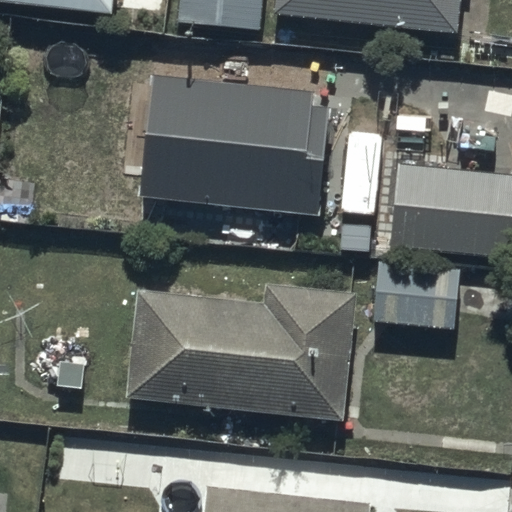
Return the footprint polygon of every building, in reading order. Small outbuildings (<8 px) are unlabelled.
[(0,0),(0,13),(120,21),(120,0),(0,0)] [(264,0),(181,0),(181,12),(263,18),(264,0)] [(280,0),(280,5),(462,19),(463,0),(280,0)] [(319,80),(154,68),(145,193),(327,207),(335,100),(318,99),(319,80)] [(511,167),(400,157),(393,235),(511,245),(511,167)] [(468,256),(383,251),(379,314),(463,319),(468,256)] [(268,290),(142,279),(132,387),(349,405),(359,283),(269,275),(268,290)] [(376,490),(211,476),(208,511),(390,511),(390,509),(375,508),(376,490)]
